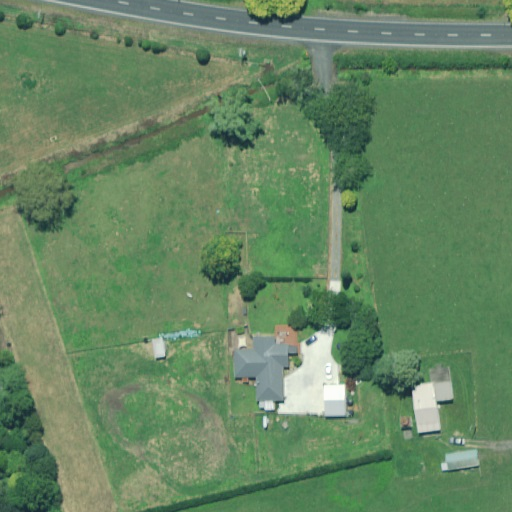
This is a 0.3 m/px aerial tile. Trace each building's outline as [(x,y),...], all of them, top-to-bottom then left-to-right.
[(278,337),(257,336),(257,351),(238,350),(237,379),(245,379),(245,384),(250,384),(250,378),(260,379),(259,410),(277,411),(277,401),(284,402),(286,368),(292,368),(293,347),(277,346),(278,337)] [(168,358),(166,340),(156,341),(158,359),(168,358)] [(455,401),(453,383),(415,387),(421,434),(442,432),(439,403),(455,401)] [(348,417),(348,386),(327,386),(328,417),(348,417)] [(481,467),(479,452),(449,455),(450,464),(443,464),(444,472),(481,467)]
